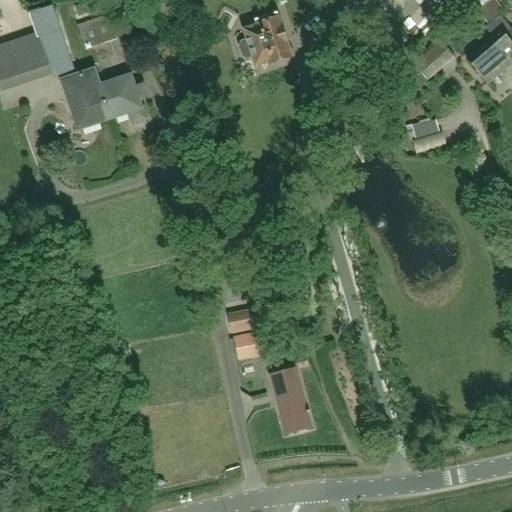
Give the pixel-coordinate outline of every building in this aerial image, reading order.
[(75,7),(79,17),(102,9),(97,0),(96,0),(93,1),(93,0),(75,7)] [(507,14),(494,0),(471,0),(479,8),(483,6),(497,21),(487,30),(491,35),(465,57),(488,84),(511,63),(511,29),(501,17),(507,14)] [(29,13),(36,33),(38,32),(51,71),(53,71),(62,83),(77,77),(51,5),(29,13)] [(292,60),(279,16),(257,22),(258,27),(245,32),(248,42),(242,44),(241,48),(244,59),(249,60),(253,59),(256,68),(269,64),(270,67),(292,60)] [(108,40),(113,48),(115,55),(121,53),(122,56),(138,47),(133,39),(117,17),(80,29),(85,45),(108,40)] [(0,87),(2,92),(53,76),(51,71),(38,32),(36,33),(0,45),(0,87)] [(429,81),(454,60),(439,44),(414,65),(411,62),(396,77),(401,83),(392,91),(402,102),(407,96),(404,93),(409,88),(414,93),(429,81)] [(99,89),(93,72),(77,77),(62,83),(79,131),(142,109),(138,98),(142,96),(139,87),(135,89),(131,77),(99,89)] [(254,330),(281,325),(278,305),(251,310),(250,310),(254,330)] [(238,362),(264,356),(259,333),(233,338),(238,362)] [(286,435),(311,429),(297,371),(271,377),(286,435)]
